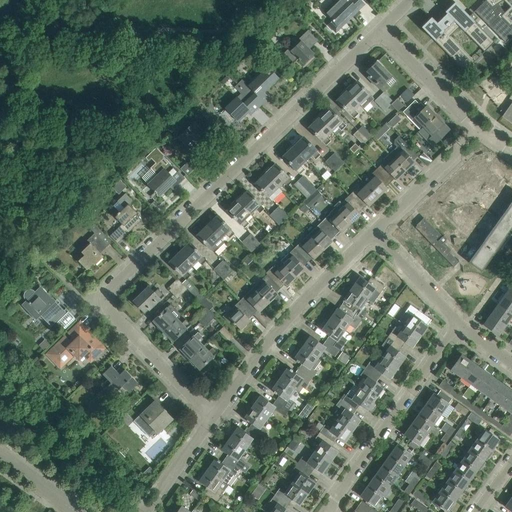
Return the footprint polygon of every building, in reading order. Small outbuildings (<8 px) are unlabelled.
[(350,12),(353,15),(364,4),(360,0),(335,0),(333,2),(335,4),(326,13),(332,20),(328,24),(336,32),(347,22),(344,18),(350,12)] [(511,26),(511,24),(511,0),(485,0),(479,6),(480,7),(486,1),(492,7),(503,0),(510,7),(501,16),(511,26)] [(477,18),(473,13),(469,16),(455,2),(445,12),(447,13),(444,16),(442,15),(439,19),(440,20),(437,23),(431,17),(421,27),(465,71),(475,61),(475,60),(474,61),(450,36),(460,27),(465,32),(465,31),(484,51),(483,52),(484,52),(494,42),(474,21),(477,18)] [(318,41),(312,33),(308,29),(298,39),(300,42),(291,50),(289,48),(284,53),(294,63),(298,58),(299,60),(300,59),(304,63),(313,54),(308,49),(318,41)] [(368,77),(379,88),(383,92),(389,86),(385,82),(391,76),(383,68),(382,68),(377,63),(378,62),(377,62),(366,72),(369,76),(368,77)] [(242,79),(238,84),(244,91),(245,90),(259,106),(261,104),(269,97),(264,92),(279,78),(272,70),(271,70),(268,67),(262,73),(248,86),(242,79)] [(374,98),(364,88),(357,81),(352,86),(351,84),(345,89),(359,103),(363,108),(374,98)] [(359,103),(345,89),(340,94),(341,96),(337,100),(354,118),(358,114),(354,109),(359,103)] [(237,97),(225,108),(231,114),(238,122),(247,112),(250,115),(259,106),(245,90),(244,91),(241,94),(237,97)] [(384,92),(379,96),(389,106),(391,104),(393,102),(384,92)] [(389,106),(379,96),(374,101),(384,111),(389,106)] [(397,98),(393,102),(391,104),(397,111),(404,105),(397,98)] [(420,102),(406,115),(413,123),(420,129),(435,115),(426,105),(423,108),(419,104),(421,102),(420,102)] [(511,102),(506,111),(502,116),(511,123),(511,102)] [(346,126),(336,115),(329,108),(324,113),(323,111),(317,116),(331,130),(336,125),(341,130),(346,126)] [(444,124),(435,115),(420,129),(425,135),(433,144),(447,130),(445,131),(441,127),(444,124)] [(331,130),(317,116),(312,121),(313,123),(309,127),(316,135),(326,145),(330,141),(326,136),(331,130)] [(393,118),(388,123),(393,128),(398,122),(393,118)] [(209,137),(202,130),(194,122),(178,137),(186,145),(192,139),(199,147),(209,137)] [(362,125),(358,129),(368,139),(372,135),(362,125)] [(368,139),(358,129),(353,134),(363,144),(368,139)] [(418,156),(411,148),(399,136),(394,140),(394,144),(396,147),(389,154),(405,171),(415,162),(412,159),(416,155),(417,156),(418,156)] [(320,155),(310,144),(303,137),(298,141),(297,140),(292,145),(306,160),(311,155),(316,159),(320,155)] [(306,160),(292,145),(286,150),(288,152),(283,157),(300,174),(305,169),(300,165),(306,160)] [(155,147),(145,158),(148,161),(151,159),(155,163),(150,168),(157,175),(148,184),(154,190),(153,191),(155,193),(151,197),(155,201),(160,196),(170,186),(171,187),(176,182),(178,184),(184,178),(177,171),(171,164),(163,156),(164,155),(155,147)] [(334,152),(330,156),(340,166),(344,162),(334,152)] [(396,180),(405,171),(389,154),(383,159),(385,161),(377,168),(389,181),(393,177),(396,180)] [(340,166),(330,156),(325,161),(335,171),(340,166)] [(187,163),(181,168),(188,175),(198,165),(193,159),(188,164),(187,163)] [(292,182),(282,171),(275,164),(270,169),(269,167),(264,172),(278,186),(283,181),(288,186),(292,182)] [(384,185),(389,181),(377,168),(369,176),(372,179),(366,185),(378,197),(387,188),(384,185)] [(278,186),(264,172),(258,177),(260,179),(255,183),(262,190),(272,201),(277,196),(272,192),(278,186)] [(303,175),(298,180),(311,194),(316,189),(303,175)] [(120,179),(115,183),(122,190),(126,186),(120,179)] [(311,194),(298,180),(293,184),(307,198),(311,194)] [(368,206),(378,197),(366,185),(361,190),(358,187),(349,195),(361,207),(366,203),(368,206)] [(265,208),(254,198),(247,191),(243,196),(241,194),(236,199),(250,213),(255,208),(260,213),(265,208)] [(122,224),(110,236),(117,243),(124,236),(134,227),(133,225),(135,223),(136,224),(141,220),(135,214),(137,213),(130,206),(129,204),(132,200),(125,193),(117,201),(124,208),(115,217),(122,224)] [(357,211),(361,207),(349,195),(341,203),(339,201),(334,206),(336,208),(350,223),(360,214),(357,211)] [(250,213),(236,199),(230,204),(232,206),(227,210),(244,228),(249,223),(244,219),(250,213)] [(279,206),(274,210),(284,220),(288,216),(279,206)] [(341,232),(350,223),(336,208),(322,221),(334,234),(338,229),(341,232)] [(284,220),(274,210),(269,215),(279,225),(284,220)] [(234,233),(224,223),(217,216),(212,220),(211,219),(206,224),(220,239),(225,234),(229,238),(234,233)] [(329,238),(334,234),(322,221),(308,235),(311,238),(323,250),(332,241),(329,238)] [(112,242),(94,223),(90,228),(94,233),(84,243),(87,246),(81,252),(84,255),(78,261),(87,270),(93,264),(94,265),(103,256),(99,252),(102,249),(103,250),(112,242)] [(220,239),(206,224),(200,229),(202,230),(197,235),(204,242),(214,253),(219,248),(215,244),(220,239)] [(251,232),(246,237),(256,247),(261,242),(251,232)] [(314,259),(323,250),(311,238),(308,235),(294,248),(306,260),(311,256),(314,259)] [(256,247),(246,237),(241,242),(251,252),(256,247)] [(206,260),(196,250),(189,242),(185,247),(183,246),(178,251),(192,265),(197,260),(202,265),(206,260)] [(302,264),(306,260),(294,248),(286,255),(289,259),(284,264),(295,276),(305,267),(302,264)] [(192,265),(178,251),(173,256),(174,257),(169,262),(186,280),(191,275),(187,271),(192,265)] [(223,259),(218,264),(228,274),(233,270),(223,259)] [(228,274),(218,264),(213,268),(223,279),(228,274)] [(286,285),(295,276),(284,264),(278,269),(274,264),(265,273),(267,274),(279,286),(283,282),(286,285)] [(274,291),(279,286),(267,274),(253,287),(256,291),(268,303),(277,294),(274,291)] [(360,276),(352,287),(367,298),(373,289),(380,293),(385,286),(374,278),(370,284),(360,276)] [(173,294),(183,283),(182,283),(178,278),(170,287),(171,288),(169,290),(173,294)] [(204,297),(195,286),(187,279),(183,283),(187,288),(200,301),(204,297)] [(177,298),(187,288),(183,283),(173,294),(177,298)] [(149,309),(164,295),(158,289),(154,292),(148,287),(134,301),(144,311),(148,308),(149,309)] [(363,304),(367,298),(352,287),(351,289),(348,287),(343,295),(345,297),(344,298),(352,304),(348,309),(362,318),(367,310),(363,304)] [(24,307),(31,314),(36,319),(40,315),(50,325),(64,311),(57,303),(56,305),(54,302),(56,300),(52,297),(52,298),(43,289),(37,294),(33,290),(30,289),(27,290),(25,292),(24,295),(25,298),(29,302),(24,307)] [(259,312),(268,303),(256,291),(251,296),(248,292),(239,300),(251,313),(256,309),(259,312)] [(511,298),(505,294),(497,304),(511,314),(511,298)] [(213,306),(204,297),(200,301),(206,307),(209,310),(213,306)] [(247,317),(251,313),(239,300),(234,306),(233,305),(222,316),(228,322),(230,319),(233,322),(232,323),(234,324),(235,324),(240,329),(250,320),(247,317)] [(161,332),(176,318),(171,312),(176,308),(171,303),(160,314),(153,321),(158,325),(156,327),(161,332)] [(511,317),(511,314),(497,304),(490,314),(506,325),(511,317)] [(410,305),(405,312),(411,316),(404,325),(420,336),(428,325),(418,318),(421,313),(410,305)] [(200,321),(210,312),(209,310),(206,307),(196,316),(200,321)] [(362,318),(348,309),(351,311),(347,315),(337,308),(336,309),(334,307),(328,315),(331,317),(329,319),(344,330),(349,324),(354,328),(362,318)] [(215,316),(210,312),(200,321),(205,326),(215,316)] [(506,325),(490,314),(483,324),(499,336),(506,325)] [(181,323),(176,318),(161,332),(166,337),(168,336),(173,341),(180,334),(190,323),(186,319),(181,323)] [(344,330),(329,319),(328,321),(325,319),(320,327),(322,329),(322,330),(332,337),(329,342),(326,340),(339,350),(347,339),(341,335),(344,330)] [(420,336),(404,325),(399,321),(387,337),(401,346),(399,344),(402,340),(412,347),(420,336)] [(47,354),(56,363),(60,368),(74,354),(79,359),(84,354),(91,361),(104,348),(79,322),(68,333),(74,339),(71,342),(65,336),(47,354)] [(233,336),(224,326),(219,331),(229,341),(233,336)] [(188,360),(203,346),(198,341),(202,336),(198,331),(180,349),(185,353),(183,355),(188,360)] [(310,336),(302,347),(318,358),(324,349),(335,356),(339,350),(326,340),(326,341),(328,342),(325,347),(310,336)] [(401,347),(401,346),(387,337),(381,345),(387,350),(382,357),(398,368),(405,357),(395,349),(398,345),(401,347)] [(217,352),(212,347),(208,351),(203,346),(188,360),(193,365),(195,364),(200,369),(217,352)] [(318,358),(302,347),(301,349),(298,347),(292,355),(295,357),(294,358),(296,359),(296,360),(298,362),(299,361),(304,365),(301,370),(299,368),(298,368),(312,378),(317,371),(315,369),(321,360),(318,358)] [(460,377),(472,361),(461,354),(450,370),(460,377)] [(390,379),(398,368),(382,357),(376,365),(370,361),(365,368),(378,378),(379,378),(376,376),(379,371),(390,379)] [(470,384),(482,369),(472,361),(460,377),(470,384)] [(111,366),(104,373),(102,375),(110,383),(107,386),(114,394),(122,386),(128,393),(138,383),(125,369),(120,374),(111,366)] [(281,377),(279,378),(295,390),(299,393),(303,388),(304,389),(312,378),(298,368),(298,369),(301,370),(297,375),(292,371),(292,370),(290,368),(289,369),(287,368),(286,369),(284,367),(278,375),(281,377)] [(382,389),(383,388),(372,381),(376,376),(378,378),(365,368),(360,375),(366,379),(359,388),(375,399),(376,397),(379,399),(385,391),(382,389)] [(481,392),(492,376),(482,369),(470,384),(481,392)] [(491,399),(502,383),(492,376),(481,392),(491,399)] [(295,390),(279,378),(271,389),(274,391),(273,392),(275,393),(276,393),(282,397),(279,401),(276,399),(276,400),(289,409),(295,402),(289,398),(295,390)] [(443,380),(439,385),(449,393),(453,387),(443,380)] [(501,406),(511,390),(502,383),(491,399),(501,406)] [(453,387),(449,393),(459,400),(462,396),(452,389),(453,387)] [(367,410),(375,399),(359,388),(353,397),(347,393),(342,400),(356,409),(354,407),(357,403),(367,410)] [(511,390),(501,406),(511,413),(511,414),(511,412),(511,390)] [(449,404),(442,399),(434,393),(426,403),(441,414),(449,404)] [(445,394),(442,399),(449,404),(452,399),(445,394)] [(260,396),(259,397),(256,395),(251,403),(253,405),(252,406),(268,417),(274,408),(285,416),(289,409),(276,400),(278,402),(275,407),(260,396)] [(472,404),(462,396),(459,400),(469,407),(472,404)] [(352,414),(356,409),(342,400),(341,398),(336,405),(343,410),(337,419),(353,430),(360,420),(352,414)] [(156,431),(158,433),(173,419),(155,400),(134,420),(140,427),(141,427),(150,437),(151,436),(156,431)] [(309,401),(298,416),(304,420),(315,405),(309,401)] [(441,414),(426,403),(419,414),(434,424),(441,414)] [(469,410),(458,403),(454,408),(465,416),(469,410)] [(482,411),(472,404),(469,407),(479,414),(482,411)] [(268,417),(252,406),(244,417),(246,419),(246,420),(248,422),(249,421),(254,425),(251,429),(262,437),(267,431),(261,426),(268,417)] [(492,418),(482,411),(479,414),(490,422),(492,418)] [(478,425),(482,420),(471,412),(467,417),(478,425)] [(434,424),(419,414),(411,424),(427,435),(434,424)] [(502,425),(492,418),(490,422),(500,429),(502,425)] [(325,424),(320,431),(333,441),(337,436),(345,442),(353,430),(337,419),(330,428),(325,424)] [(511,423),(507,419),(503,424),(511,430),(511,423)] [(427,435),(411,424),(404,434),(412,440),(409,445),(416,450),(427,435)] [(511,432),(511,430),(503,424),(502,425),(500,429),(509,436),(511,432)] [(450,425),(445,433),(450,436),(455,429),(450,425)] [(237,427),(236,428),(234,427),(228,434),(231,436),(230,438),(245,449),(252,440),(258,444),(262,437),(251,429),(249,428),(245,433),(237,427)] [(464,430),(460,427),(454,434),(459,438),(464,430)] [(484,429),(477,439),(491,450),(499,439),(484,429)] [(333,441),(320,431),(315,438),(321,442),(314,451),(330,462),(338,451),(327,444),(331,440),(333,441)] [(445,443),(450,436),(445,433),(440,440),(445,443)] [(245,449),(230,438),(222,449),(229,454),(226,459),(225,458),(225,459),(245,473),(250,466),(239,458),(245,449)] [(491,450),(477,439),(469,450),(484,460),(487,456),(490,457),(493,453),(491,450)] [(450,441),(445,448),(450,451),(455,444),(450,441)] [(397,444),(390,454),(404,465),(412,455),(397,444)] [(269,451),(276,456),(279,451),(272,446),(269,451)] [(444,458),(450,451),(445,448),(440,455),(444,458)] [(425,449),(421,454),(432,462),(436,457),(425,449)] [(484,460),(469,450),(462,460),(477,470),(479,466),(482,468),(486,463),(484,460)] [(331,466),(329,464),(330,462),(314,451),(308,460),(302,456),(297,463),(311,473),(311,472),(309,470),(312,466),(322,473),(323,472),(325,474),(331,466)] [(404,465),(390,454),(382,465),(397,475),(404,465)] [(432,462),(421,454),(418,459),(428,467),(432,462)] [(215,459),(207,469),(222,480),(227,484),(234,475),(235,476),(237,473),(242,477),(245,473),(225,459),(224,459),(228,462),(225,466),(219,462),(220,461),(217,459),(217,460),(215,459)] [(469,481),(477,470),(462,460),(455,470),(469,481)] [(435,461),(430,468),(435,472),(440,465),(435,461)] [(311,473),(297,463),(293,469),(299,473),(292,483),(308,494),(309,492),(311,494),(317,486),(314,484),(315,483),(305,476),(308,471),(311,473)] [(397,475),(382,465),(375,475),(390,486),(397,475)] [(430,479),(435,472),(430,468),(425,476),(430,479)] [(222,480),(207,469),(205,472),(203,470),(197,478),(199,480),(199,481),(209,488),(206,493),(217,501),(224,491),(218,487),(222,480)] [(462,491),(469,481),(455,470),(447,481),(462,491)] [(390,486),(375,475),(368,486),(382,496),(390,486)] [(414,477),(409,484),(413,487),(419,480),(414,477)] [(454,501),(462,491),(447,481),(440,491),(454,501)] [(308,494),(292,483),(286,492),(280,488),(275,494),(288,504),(289,504),(286,502),(289,497),(300,505),(308,494)] [(258,484),(256,488),(263,493),(266,489),(258,484)] [(408,494),(413,487),(409,484),(404,491),(408,494)] [(382,496),(368,486),(360,496),(375,506),(382,496)] [(194,488),(190,494),(199,501),(203,495),(194,488)] [(412,494),(423,502),(426,496),(416,489),(412,494)] [(447,511),(454,501),(440,491),(433,501),(447,511)] [(288,504),(275,494),(270,501),(276,505),(271,511),(289,511),(282,507),(285,503),(288,504)] [(399,498),(394,505),(399,508),(404,501),(399,498)] [(410,504),(417,509),(421,504),(413,499),(410,504)] [(357,511),(361,511),(367,504),(362,501),(355,510),(357,511)]
